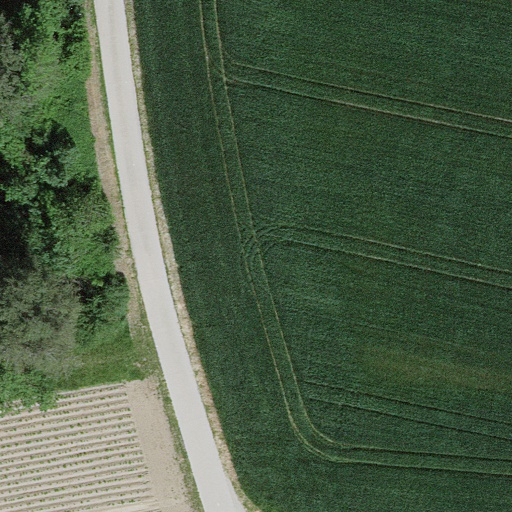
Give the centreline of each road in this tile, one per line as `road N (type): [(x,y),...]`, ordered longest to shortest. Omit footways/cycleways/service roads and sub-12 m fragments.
road 1 (unclassified): [(103,0),(222,511)]
road 2 (track): [(0,376),(184,344)]
